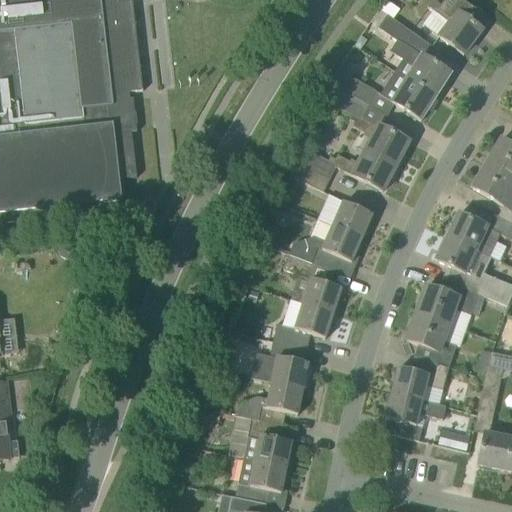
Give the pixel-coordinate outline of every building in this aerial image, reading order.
[(0,0),(0,215),(121,202),(119,181),(136,180),(131,135),(136,134),(133,101),(130,101),(129,94),(142,93),(142,91),(140,91),(130,5),(132,5),(132,3),(119,4),(118,0),(0,0)] [(450,25),(439,39),(463,57),(482,32),(473,26),(482,15),(483,15),(474,8),(463,0),(434,0),(428,8),(433,12),(450,25)] [(381,16),(374,26),(379,29),(378,30),(397,43),(390,54),(402,62),(414,70),(406,82),(435,101),(450,76),(425,59),(424,59),(405,47),(413,35),(387,18),(386,19),(381,16)] [(394,75),(379,97),(392,105),(393,106),(420,123),(435,101),(394,75)] [(348,78),(340,92),(368,108),(376,94),(348,78)] [(368,108),(340,92),(331,106),(352,117),(350,122),(355,125),(353,129),(365,135),(363,137),(371,141),(364,154),(395,170),(408,144),(380,130),(361,120),(368,108)] [(511,148),(500,142),(486,166),(511,181),(511,148)] [(336,170),(352,178),(382,194),(395,170),(364,154),(359,164),(351,160),(349,163),(337,157),(335,162),(330,159),(328,164),(307,152),(299,167),(307,171),(330,182),(336,170)] [(511,181),(486,166),(472,190),(503,209),(498,219),(511,227),(511,181)] [(307,171),(301,183),(300,183),(323,195),(330,182),(307,171)] [(372,218),(343,205),(332,230),(361,242),(372,218)] [(447,240),(488,260),(489,258),(496,244),(499,237),(511,243),(511,227),(498,219),(490,231),(487,229),(474,223),(458,216),(447,240)] [(332,230),(326,244),(315,239),(293,246),(289,258),(334,275),(339,261),(351,266),(361,242),(332,230)] [(460,275),(454,287),(474,296),(476,297),(507,308),(511,295),(511,288),(483,277),(490,261),(488,260),(447,240),(436,263),(460,275)] [(59,253),(59,254),(59,255),(60,255),(60,256),(60,257),(61,258),(62,259),(63,260),(64,260),(64,261),(65,261),(66,261),(67,261),(68,261),(69,261),(70,261),(70,260),(71,260),(72,259),(73,258),(74,257),(74,256),(74,255),(75,254),(75,253),(75,252),(74,251),(74,250),(74,249),(73,249),(73,248),(72,248),(72,247),(71,247),(70,246),(69,246),(68,246),(67,246),(66,246),(65,246),(64,246),(63,247),(62,247),(62,248),(61,248),(61,249),(60,250),(60,251),(59,252),(59,253)] [(334,275),(289,258),(283,272),(299,278),(290,303),(333,317),(341,291),(329,288),(334,275)] [(454,313),(467,317),(468,314),(474,296),(454,287),(442,281),(441,281),(436,293),(431,291),(425,289),(415,317),(448,329),(454,313)] [(324,342),(333,317),(290,303),(282,328),(276,327),(273,345),(283,347),(307,352),(310,337),(324,342)] [(418,347),(414,359),(438,366),(448,369),(456,348),(443,343),(448,329),(415,317),(405,343),(418,347)] [(251,381),(271,386),(271,385),(302,392),(308,366),(304,365),(307,352),(273,345),(270,359),(256,356),(251,381)] [(484,381),(487,369),(490,355),(481,353),(475,379),(484,381)] [(397,370),(391,396),(441,409),(441,408),(445,394),(442,393),(448,369),(438,366),(414,359),(409,373),(397,370)] [(484,381),(474,430),(489,434),(502,372),(487,369),(484,381)] [(0,462),(9,461),(9,460),(18,459),(16,444),(7,445),(4,412),(9,412),(6,385),(0,385),(0,462)] [(234,419),(251,422),(252,422),(283,428),(285,415),(297,418),(302,392),(271,385),(271,386),(268,401),(257,399),(237,407),(234,419)] [(445,409),(441,408),(441,409),(391,396),(385,421),(386,422),(383,435),(418,444),(422,429),(416,427),(419,416),(442,422),(445,409)] [(199,413),(197,425),(216,429),(218,417),(199,413)] [(255,463),(286,470),(291,444),(280,442),(283,428),(252,422),(251,422),(243,461),(255,463)] [(441,433),(439,447),(469,451),(470,437),(441,433)] [(505,473),(511,442),(484,436),(478,467),(505,473)] [(243,461),(235,500),(266,506),(269,494),(280,496),(286,470),(255,463),(243,461)] [(264,511),(266,506),(235,500),(231,499),(228,511),(264,511)]
